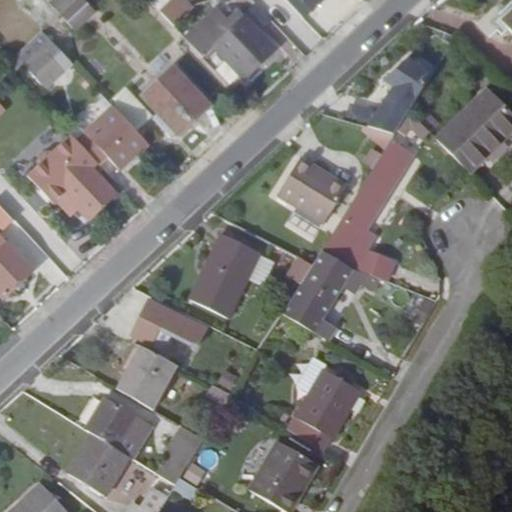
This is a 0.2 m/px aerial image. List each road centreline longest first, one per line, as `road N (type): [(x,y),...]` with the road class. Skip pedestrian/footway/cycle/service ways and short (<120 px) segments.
road 1 (residential): [(406,0),(0,381)]
road 2 (residential): [(480,254),(329,511)]
